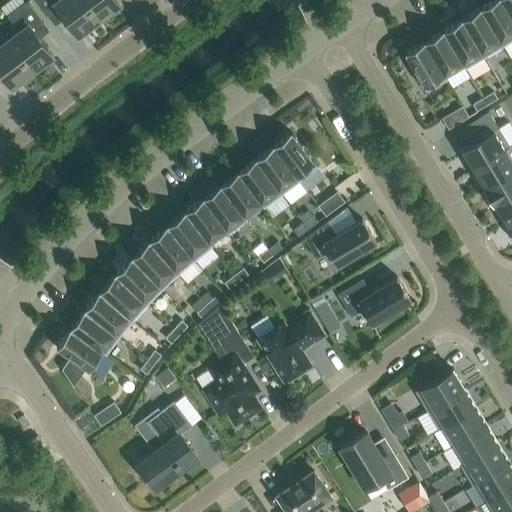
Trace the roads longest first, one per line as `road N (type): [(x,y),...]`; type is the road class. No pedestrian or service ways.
road 1 (unclassified): [(297,54),(145,169),(17,294)]
road 2 (residential): [(459,308),(193,511)]
road 3 (residential): [(504,296),(343,23)]
road 4 (residential): [(297,54),(459,308)]
road 5 (residential): [(0,157),(194,0)]
road 6 (residential): [(115,511),(0,365)]
